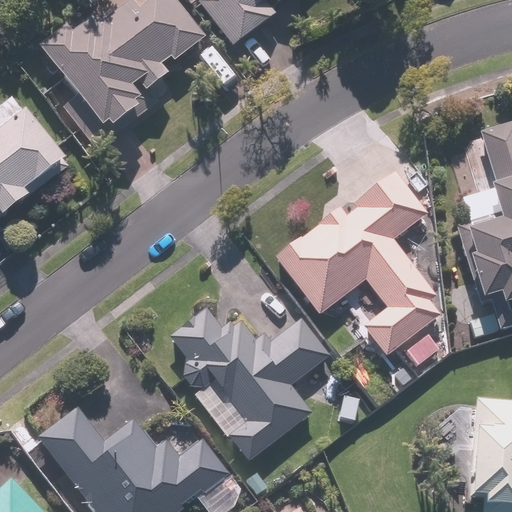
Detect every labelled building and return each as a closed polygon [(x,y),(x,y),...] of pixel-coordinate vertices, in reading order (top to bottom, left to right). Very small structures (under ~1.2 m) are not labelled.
[(66,30),(38,51),(76,101),(62,111),(94,154),(159,106),(149,93),(181,70),(176,63),(205,42),(172,0),(156,0),(139,13),(131,3),(99,27),(94,20),(71,37),(66,30)] [(206,0),(198,6),(232,50),(276,18),(266,5),(271,0),(275,5),(281,0),(206,0)] [(0,222),(69,170),(25,113),(22,115),(11,101),(0,109),(0,222)] [(466,228),(447,233),(479,338),(511,328),(511,125),(477,136),(478,140),(461,145),(464,155),(448,160),(457,192),(475,187),(478,197),(458,203),(466,228)] [(419,208),(428,200),(429,177),(394,131),(373,148),(391,171),(351,202),(359,212),(347,221),(341,212),(273,264),(316,320),(364,283),(388,315),(363,334),(382,359),(393,351),(410,373),(439,351),(422,329),(439,317),(430,305),(437,300),(394,243),(427,218),(419,208)] [(330,361),(300,321),(268,345),(263,338),(253,346),(233,319),(221,328),(205,306),(167,334),(182,354),(170,363),(248,468),(312,421),(290,391),(330,361)] [(511,511),(511,406),(475,405),(471,504),(482,504),(481,511),(511,511)] [(36,442),(90,511),(182,511),(181,509),(201,494),(203,498),(229,477),(202,442),(178,460),(165,444),(156,452),(133,422),(103,446),(76,411),(36,442)] [(38,511),(11,482),(0,492),(0,511),(38,511)]
